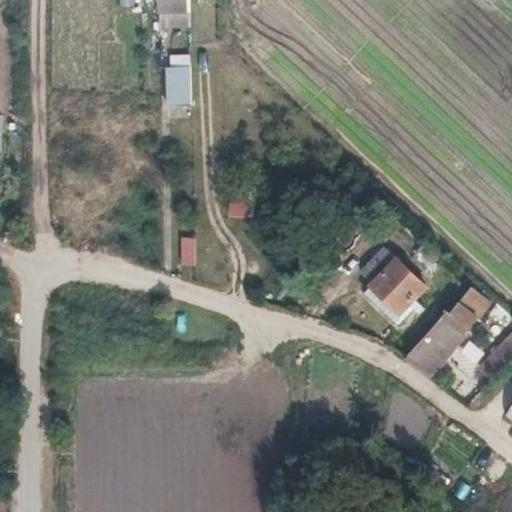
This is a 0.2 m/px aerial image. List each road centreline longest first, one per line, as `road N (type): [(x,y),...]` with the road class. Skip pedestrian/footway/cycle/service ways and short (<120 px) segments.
road 1 (track): [(0,254),(30,267),(72,252),(301,330),(394,368),(511,459)]
road 2 (residential): [(30,267),(31,511)]
